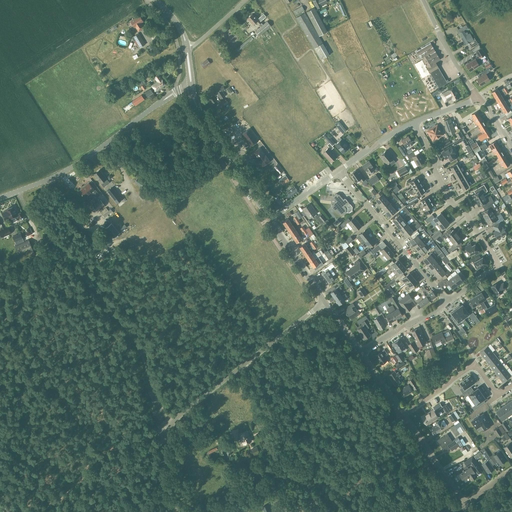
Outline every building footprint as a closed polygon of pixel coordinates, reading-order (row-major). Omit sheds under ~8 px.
[(322,7),(319,0),(314,0),(313,1),(317,9),(322,7)] [(296,16),(305,11),(302,6),(293,11),(296,16)] [(315,8),(307,12),(319,36),(328,32),(315,8)] [(296,18),(321,60),(330,55),(305,13),(296,18)] [(253,25),(255,23),(257,25),(258,24),(259,25),(261,27),(256,31),(260,36),(271,26),(267,21),(263,25),(255,16),(255,17),(253,14),(248,19),(253,25)] [(140,16),(131,21),(135,27),(139,32),(145,28),(142,24),(142,25),(141,23),(143,22),(140,16)] [(474,38),(473,39),(471,36),(470,36),(467,32),(465,34),(464,32),(469,29),(466,25),(458,30),(461,34),(467,44),(470,49),(478,44),(474,38)] [(144,42),(139,34),(133,37),(134,38),(132,39),(134,41),(136,40),(140,48),(146,45),(146,44),(145,41),(144,42)] [(239,51),(253,39),(251,37),(237,49),(239,51)] [(430,43),(417,51),(416,54),(418,59),(421,60),(423,59),(423,60),(427,67),(439,88),(447,83),(439,68),(435,63),(440,60),(430,43)] [(479,45),(475,47),(475,48),(468,52),(470,54),(473,52),(474,52),(480,48),(480,47),(479,45)] [(481,49),(476,52),(480,59),(485,55),(481,49)] [(211,64),(207,59),(201,64),(205,69),(211,64)] [(470,71),(479,66),(475,59),(466,65),(470,71)] [(492,66),(486,69),(481,73),(483,76),(477,80),(481,86),(490,80),(486,74),(488,72),(493,69),(492,66)] [(158,82),(152,86),(154,89),(156,88),(157,91),(166,85),(162,79),(158,74),(154,77),(158,82)] [(510,84),(499,91),(497,89),(492,92),(495,97),(511,87),(510,84)] [(216,96),(218,94),(221,99),(225,96),(222,92),(226,89),(224,85),(213,93),(216,96)] [(511,90),(511,87),(495,97),(498,103),(504,99),(502,97),(511,90)] [(453,101),(459,98),(454,88),(448,91),(453,101)] [(151,89),(145,93),(148,98),(150,97),(152,99),(156,96),(151,89)] [(511,97),(505,102),(504,99),(498,103),(501,108),(507,105),(511,102),(511,101),(511,97)] [(225,99),(214,107),(218,111),(228,103),(225,99)] [(123,108),(125,114),(135,109),(132,104),(123,108)] [(507,105),(501,108),(505,113),(510,110),(507,105)] [(475,121),(481,117),(477,111),(472,115),(475,121)] [(481,117),(475,121),(479,126),(484,123),(481,117)] [(455,134),(454,130),(450,119),(444,122),(448,132),(449,136),(455,134)] [(336,124),(345,133),(347,130),(338,121),(336,124)] [(484,123),(479,126),(482,132),(488,129),(484,123)] [(431,130),(427,132),(431,137),(431,138),(433,141),(437,138),(443,134),(437,125),(431,129),(431,130)] [(250,129),(242,134),(250,147),(258,141),(250,129)] [(488,129),(482,132),(486,138),(492,135),(488,129)] [(413,145),(411,141),(412,141),(408,136),(402,141),(406,148),(409,146),(409,147),(410,146),(410,147),(413,145)] [(464,138),(453,144),(454,146),(462,142),(465,147),(466,146),(468,145),(467,144),(468,144),(464,138)] [(342,139),(335,145),(343,154),(349,148),(342,139)] [(449,139),(442,143),(445,147),(451,144),(449,139)] [(494,151),(499,147),(496,141),(490,145),(494,151)] [(485,143),(474,150),(479,159),(484,156),(481,152),(488,148),(485,143)] [(407,154),(401,146),(398,148),(404,156),(405,157),(406,156),(406,155),(407,154)] [(452,147),(442,153),(446,159),(448,157),(451,162),(457,158),(454,154),(455,154),(452,147)] [(499,147),(494,151),(497,156),(503,153),(499,147)] [(259,160),(256,162),(260,168),(270,162),(265,154),(265,155),(260,148),(254,152),(259,160)] [(337,157),(329,148),(323,154),(331,162),(337,157)] [(387,164),(393,159),(386,151),(380,156),(387,164)] [(425,162),(420,153),(415,156),(413,152),(407,156),(409,160),(412,158),(415,163),(416,163),(418,166),(425,162)] [(503,153),(497,156),(501,162),(506,159),(503,153)] [(453,172),(460,168),(458,164),(467,158),(465,155),(454,163),(455,165),(451,168),(447,170),(448,172),(452,170),(453,172)] [(510,165),(506,159),(501,162),(505,168),(510,165)] [(369,161),(362,166),(368,174),(374,170),(372,167),(372,166),(369,161)] [(405,166),(397,171),(401,177),(409,172),(410,174),(412,172),(407,163),(404,165),(405,166)] [(283,171),(278,165),(275,167),(280,174),(283,171)] [(460,168),(453,172),(454,174),(451,176),(452,179),(463,172),(460,168)] [(424,169),(421,171),(424,178),(431,175),(429,170),(425,172),(424,169)] [(110,183),(107,179),(100,170),(94,175),(101,184),(104,187),(110,183)] [(359,175),(356,170),(350,174),(356,182),(359,180),(361,182),(366,179),(362,173),(359,175)] [(465,177),(463,172),(452,179),(453,181),(457,179),(458,181),(465,177)] [(376,175),(368,180),(372,186),(379,181),(378,180),(379,179),(376,175)] [(286,176),(279,180),(283,186),(290,181),(286,176)] [(507,180),(502,183),(503,185),(508,182),(508,183),(511,180),(511,176),(511,178),(507,180)] [(465,177),(458,181),(460,183),(456,185),(457,187),(468,181),(465,177)] [(412,187),(421,182),(420,180),(419,180),(417,178),(410,182),(407,184),(408,186),(411,184),(412,187)] [(468,181),(457,187),(458,190),(462,188),(463,190),(470,186),(468,181)] [(421,182),(412,187),(414,189),(411,191),(412,193),(423,187),(421,184),(422,184),(421,182)] [(89,184),(85,187),(93,197),(97,194),(94,190),(89,184)] [(484,185),(477,189),(479,192),(472,196),(476,201),(484,196),(483,194),(488,191),(486,188),(484,185)] [(93,197),(85,187),(80,191),(85,197),(88,201),(93,197)] [(121,200),(112,187),(106,191),(116,204),(121,200)] [(288,192),(291,197),(298,192),(294,187),(288,192)] [(423,187),(412,193),(413,195),(416,193),(418,196),(426,191),(425,189),(424,190),(423,187)] [(375,196),(377,198),(375,200),(379,204),(387,197),(381,190),(375,196)] [(332,205),(332,208),(334,211),(338,211),(340,214),(343,214),(346,212),(349,213),(352,211),(353,207),(350,204),(350,203),(347,200),(343,200),(339,195),(336,194),(333,196),(333,200),(335,203),(332,205)] [(511,200),(509,195),(508,194),(506,195),(502,197),(506,204),(511,200)] [(420,201),(422,204),(419,205),(420,208),(431,201),(430,199),(431,198),(429,196),(420,201)] [(486,199),(484,196),(476,201),(479,207),(486,203),(488,206),(494,202),(490,196),(486,199)] [(388,198),(387,197),(379,204),(382,208),(389,202),(387,200),(388,198)] [(433,204),(431,201),(420,208),(421,209),(424,208),(426,210),(424,212),(427,216),(433,212),(430,208),(435,206),(434,204),(433,204)] [(389,202),(382,208),(386,212),(394,205),(392,203),(391,205),(389,202)] [(494,202),(488,206),(489,208),(482,212),(484,216),(485,219),(493,214),(492,211),(497,208),(494,202)] [(101,207),(98,203),(93,206),(96,211),(101,207)] [(310,204),(303,209),(309,218),(316,213),(310,204)] [(395,207),(394,205),(386,212),(389,216),(396,211),(394,208),(395,207)] [(2,213),(5,220),(10,218),(10,219),(17,216),(15,211),(16,210),(15,208),(14,208),(13,207),(6,210),(7,211),(2,213)] [(294,219),(290,222),(288,219),(283,223),(286,228),(292,224),(295,222),(299,219),(302,217),(298,211),(292,215),(294,218),(293,218),(294,219)] [(437,225),(445,218),(441,213),(435,218),(432,215),(425,221),(428,224),(433,219),(437,225)] [(321,224),(327,219),(322,214),(316,219),(321,224)] [(495,217),(493,214),(485,219),(487,221),(489,224),(495,221),(497,223),(499,222),(504,220),(502,217),(501,214),(495,217)] [(339,224),(345,220),(341,215),(336,220),(339,224)] [(403,216),(401,217),(399,215),(393,220),(396,224),(404,218),(403,216)] [(354,218),(350,221),(348,223),(355,231),(361,226),(354,218)] [(406,219),(404,218),(396,224),(400,229),(406,223),(404,221),(406,219)] [(445,218),(437,225),(442,230),(449,224),(445,218)] [(499,222),(497,223),(497,224),(494,226),(496,231),(494,232),(497,238),(506,233),(503,227),(502,227),(500,223),(499,222)] [(105,229),(113,239),(120,233),(111,223),(105,229)] [(406,223),(400,229),(403,233),(411,226),(410,224),(408,225),(406,223)] [(292,224),(286,228),(290,233),(295,229),(292,224)] [(411,226),(403,233),(407,237),(413,231),(411,229),(413,228),(411,226)] [(302,232),(300,233),(293,238),(297,243),(302,239),(301,237),(304,234),(305,235),(308,233),(308,232),(311,230),(309,228),(306,230),(306,229),(302,232)] [(9,229),(0,232),(0,233),(2,238),(11,234),(9,229)] [(295,229),(290,233),(293,238),(300,233),(299,231),(297,232),(295,229)] [(440,230),(432,236),(435,240),(442,234),(440,230)] [(451,241),(458,235),(454,230),(448,235),(446,232),(440,237),(442,239),(445,238),(446,239),(448,237),(451,241)] [(365,242),(371,238),(365,231),(360,235),(357,238),(361,244),(364,241),(365,242)] [(420,234),(419,233),(417,231),(411,237),(413,238),(410,241),(414,246),(421,240),(419,238),(420,237),(419,235),(420,234)] [(19,233),(19,234),(13,237),(16,244),(24,241),(20,233),(19,233)] [(307,242),(311,238),(314,240),(316,237),(311,234),(306,241),(307,242)] [(458,235),(451,241),(453,244),(451,246),(451,247),(448,250),(450,252),(456,249),(458,247),(456,244),(462,240),(458,235)] [(364,241),(361,244),(362,244),(360,246),(362,247),(366,244),(369,247),(370,248),(375,243),(371,238),(365,242),(364,241)] [(29,240),(15,246),(19,256),(22,262),(35,256),(29,240)] [(422,242),(421,240),(414,246),(418,250),(425,244),(426,243),(424,241),(422,242)] [(351,258),(354,255),(344,241),(340,243),(351,258)] [(383,241),(372,250),(370,252),(375,258),(378,256),(375,253),(380,250),(388,259),(394,254),(387,246),(383,241)] [(305,243),(300,247),(303,252),(311,247),(310,244),(307,246),(305,243)] [(311,247),(303,252),(306,257),(312,254),(310,251),(314,249),(314,250),(318,247),(315,244),(312,246),(311,247)] [(425,244),(418,250),(421,255),(428,249),(425,244)] [(480,252),(475,244),(470,247),(468,245),(462,248),(465,253),(467,252),(469,255),(475,252),(476,255),(480,252)] [(370,248),(369,247),(365,251),(364,250),(358,255),(361,259),(367,254),(370,252),(372,250),(370,248)] [(312,254),(306,257),(310,263),(319,257),(323,253),(321,250),(315,254),(314,252),(312,254)] [(433,255),(432,256),(430,254),(423,260),(427,265),(434,259),(435,258),(433,255)] [(319,257),(310,263),(313,268),(314,267),(316,270),(324,264),(319,257)] [(474,263),(477,268),(480,266),(482,269),(487,265),(482,257),(477,260),(476,258),(470,261),(472,264),(474,263)] [(394,271),(402,264),(398,259),(393,264),(391,261),(386,265),(384,267),(386,270),(389,268),(390,270),(392,268),(394,271)] [(436,261),(434,259),(427,265),(431,269),(439,263),(439,262),(437,260),(436,261)] [(332,263),(333,264),(325,269),(327,271),(323,274),(329,283),(335,279),(329,270),(334,266),(335,267),(338,265),(335,260),(332,263)] [(354,265),(355,266),(353,268),(345,273),(350,280),(355,277),(356,276),(355,275),(361,271),(364,269),(360,263),(358,261),(357,261),(354,263),(354,265)] [(441,265),(439,263),(431,269),(435,274),(442,268),(440,266),(441,265)] [(402,264),(394,271),(396,273),(394,275),(393,278),(395,281),(396,281),(398,279),(403,275),(401,273),(406,269),(402,264)] [(444,266),(442,268),(435,274),(439,278),(440,277),(443,280),(445,278),(451,273),(444,266)] [(455,270),(458,274),(453,277),(458,285),(463,281),(461,277),(463,276),(458,268),(455,270)] [(404,277),(403,275),(398,279),(401,283),(403,281),(405,284),(413,278),(409,273),(404,277)] [(447,281),(445,278),(443,280),(446,285),(449,283),(452,288),(458,285),(453,277),(447,281)] [(417,282),(413,278),(405,284),(408,287),(406,289),(409,293),(414,288),(412,286),(417,282)] [(498,283),(491,287),(497,296),(503,292),(503,291),(507,288),(504,283),(499,286),(498,283)] [(336,288),(337,289),(331,293),(335,299),(341,294),(339,292),(342,289),(340,286),(336,288)] [(390,287),(386,289),(391,295),(394,292),(390,287)] [(367,294),(363,288),(357,291),(362,298),(367,294)] [(426,297),(430,302),(436,297),(432,292),(426,297)] [(482,293),(476,296),(480,303),(480,304),(482,306),(483,309),(486,307),(483,301),(486,299),(482,293)] [(342,296),(341,294),(335,299),(339,305),(345,301),(344,299),(347,297),(345,294),(342,296)] [(398,301),(398,302),(406,313),(412,308),(409,303),(413,300),(409,294),(401,299),(398,301)] [(401,307),(394,296),(391,298),(398,309),(399,309),(401,307)] [(480,303),(476,296),(470,300),(471,303),(469,304),(472,309),(475,308),(474,307),(477,305),(478,306),(480,304),(480,303)] [(430,302),(426,297),(418,303),(422,308),(430,302)] [(348,315),(354,310),(353,309),(356,307),(353,304),(347,308),(348,308),(344,311),(348,315)] [(396,319),(402,316),(399,309),(398,309),(396,311),(393,305),(389,307),(396,319)] [(489,317),(498,311),(495,305),(485,311),(489,317)] [(457,309),(464,318),(469,314),(463,306),(461,307),(460,307),(457,309)] [(483,309),(482,306),(479,308),(482,314),(485,317),(487,315),(485,312),(484,309),(483,309)] [(378,315),(381,313),(377,307),(370,311),(371,313),(372,313),(373,315),(377,313),(378,315)] [(390,313),(386,315),(390,323),(396,319),(389,307),(388,308),(387,309),(390,313)] [(452,318),(458,326),(460,324),(459,322),(464,318),(457,309),(454,311),(454,312),(452,314),(454,317),(452,318)] [(355,311),(354,310),(348,315),(351,320),(360,314),(357,310),(355,311)] [(377,325),(380,330),(386,327),(380,317),(374,320),(377,325)] [(362,323),(363,326),(358,330),(362,336),(361,336),(364,340),(370,335),(367,330),(369,328),(364,321),(362,323)] [(423,348),(422,345),(426,343),(424,338),(423,339),(418,329),(412,332),(414,336),(413,336),(418,346),(420,349),(423,348)] [(445,339),(442,332),(432,337),(435,344),(440,341),(442,344),(446,342),(445,339)] [(456,342),(455,340),(452,336),(446,339),(448,343),(451,342),(453,345),(456,344),(457,345),(460,344),(459,341),(456,342)] [(399,352),(406,348),(400,339),(393,344),(399,352)] [(408,345),(414,354),(419,351),(413,342),(408,345)] [(484,359),(492,352),(488,346),(480,352),(482,354),(481,355),(484,359)] [(433,347),(425,350),(430,365),(432,369),(434,368),(433,364),(438,363),(433,347)] [(376,356),(381,365),(387,360),(382,352),(376,356)] [(489,364),(497,358),(492,352),(484,359),(485,359),(485,358),(487,360),(486,361),(489,364)] [(400,362),(404,359),(400,353),(396,356),(400,362)] [(457,357),(444,363),(448,372),(461,366),(457,357)] [(495,370),(502,364),(497,358),(489,364),(489,365),(490,364),(492,366),(491,366),(494,370),(495,370)] [(395,365),(398,369),(405,364),(406,364),(408,363),(406,360),(399,365),(398,363),(395,365)] [(499,376),(507,370),(502,364),(495,370),(496,372),(495,372),(499,376)] [(511,376),(507,370),(499,376),(501,378),(500,378),(503,382),(511,376)] [(398,372),(396,374),(395,371),(389,376),(396,386),(402,382),(398,377),(400,375),(398,372)] [(460,389),(464,394),(469,391),(467,388),(475,383),(474,382),(475,382),(473,379),(472,380),(470,376),(460,383),(463,387),(460,389)] [(409,382),(414,390),(419,388),(421,391),(423,390),(418,382),(415,384),(413,379),(409,382)] [(409,385),(400,391),(403,397),(413,391),(409,385)] [(472,400),(482,393),(480,389),(479,390),(478,388),(473,392),(471,389),(469,391),(464,394),(463,395),(465,397),(469,395),(472,400)] [(417,395),(420,401),(425,399),(422,392),(417,395)] [(485,396),(482,393),(472,400),(476,405),(472,407),(475,411),(481,406),(479,403),(485,399),(484,396),(485,396)] [(440,403),(432,408),(435,412),(442,407),(440,403)] [(511,413),(506,405),(501,408),(507,417),(511,413)] [(507,417),(501,408),(496,412),(502,420),(507,417)] [(452,410),(450,412),(451,414),(448,416),(452,423),(460,418),(454,409),(452,410)] [(430,413),(423,418),(427,424),(435,419),(434,419),(437,417),(435,413),(432,415),(430,413)] [(471,422),(475,427),(478,425),(480,427),(482,425),(485,430),(490,427),(487,422),(488,421),(483,414),(471,422)] [(438,424),(430,429),(434,435),(445,427),(440,420),(436,422),(438,424)] [(460,422),(451,428),(457,436),(465,430),(460,422)] [(505,422),(503,423),(502,424),(507,432),(510,430),(505,422)] [(493,431),(497,437),(502,434),(498,428),(493,431)] [(239,440),(242,440),(244,445),(251,441),(248,432),(240,436),(241,438),(239,438),(238,431),(230,432),(232,442),(239,441),(239,440)] [(447,440),(450,438),(447,434),(438,441),(442,447),(449,443),(447,440)] [(452,442),(450,438),(447,440),(449,443),(442,447),(445,452),(450,448),(452,451),(459,446),(460,448),(463,445),(458,438),(452,442)] [(217,447),(208,451),(206,454),(208,456),(209,454),(218,450),(217,447)] [(494,463),(490,457),(484,448),(481,450),(487,459),(485,460),(487,461),(482,464),(488,473),(494,469),(491,465),(494,463)] [(490,457),(494,463),(497,461),(500,465),(506,461),(500,452),(495,455),(494,454),(490,457)] [(482,471),(475,461),(470,464),(477,474),(482,471)] [(471,467),(467,470),(459,475),(463,480),(469,477),(471,481),(477,477),(475,473),(471,467)]
